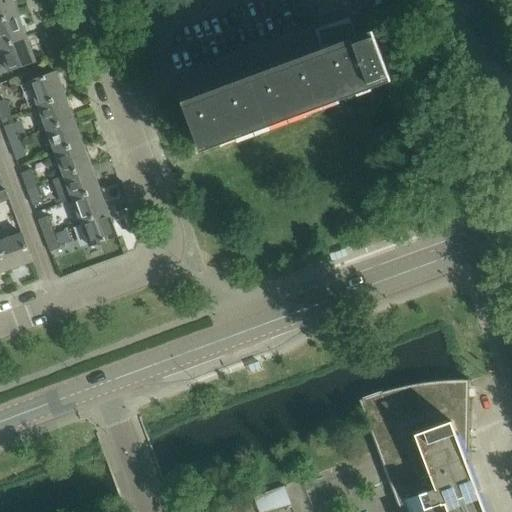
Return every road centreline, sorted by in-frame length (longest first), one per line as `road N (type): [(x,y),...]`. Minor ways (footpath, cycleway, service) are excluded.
road 1 (residential): [(0,327),(177,261),(81,0)]
road 2 (unclassified): [(103,383),(473,247)]
road 3 (residential): [(150,511),(103,383)]
